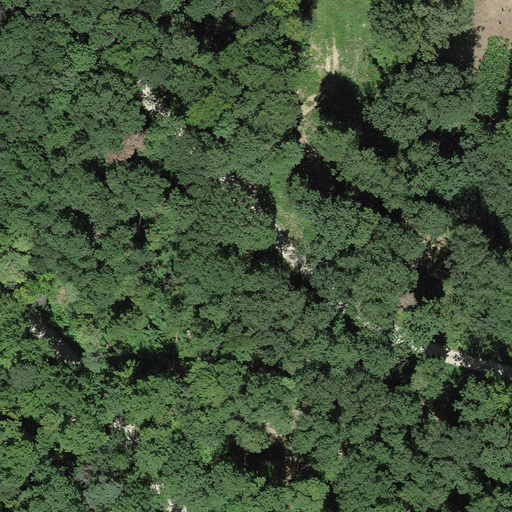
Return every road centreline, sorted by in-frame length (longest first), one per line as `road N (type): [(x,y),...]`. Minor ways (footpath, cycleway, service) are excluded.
road 1 (track): [(38,0),(362,322),(451,363),(511,376)]
road 2 (track): [(0,292),(76,369),(177,511)]
